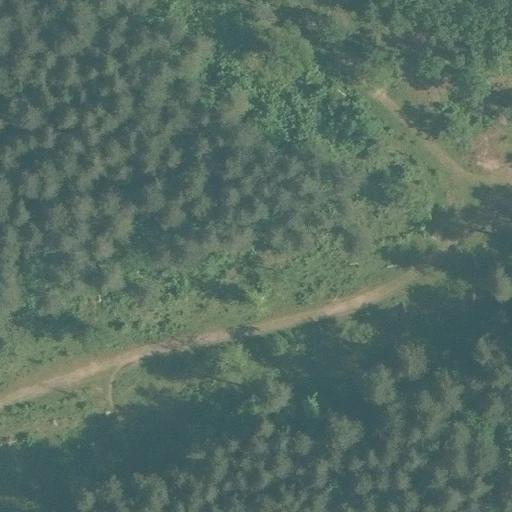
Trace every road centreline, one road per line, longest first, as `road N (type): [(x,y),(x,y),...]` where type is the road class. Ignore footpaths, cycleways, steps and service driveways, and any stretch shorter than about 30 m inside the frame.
road 1 (track): [(493,207),(450,257),(262,327),(104,369)]
road 2 (track): [(279,0),(493,207),(511,185)]
